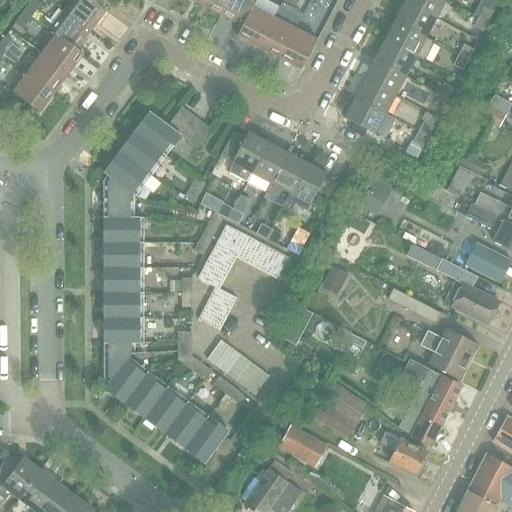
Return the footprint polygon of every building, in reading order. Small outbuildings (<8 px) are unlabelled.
[(31,16),(41,3),(37,0),(30,0),(24,10),(31,16)] [(105,10),(99,5),(90,0),(70,0),(63,10),(90,30),(105,10)] [(220,14),(227,0),(201,0),(199,4),(220,14)] [(241,25),(252,6),(255,0),(227,0),(220,14),(241,25)] [(435,18),(444,0),(404,0),(404,2),(435,18)] [(425,37),(435,18),(404,2),(394,21),(433,42),(433,41),(425,37)] [(258,47),(273,17),(252,6),(241,25),(236,36),(258,47)] [(488,21),(493,11),(483,6),(478,16),(488,21)] [(22,29),(31,16),(24,10),(14,23),(22,29)] [(77,48),(90,30),(63,10),(49,29),(55,34),(77,48)] [(482,32),(488,21),(478,16),(473,27),(482,32)] [(279,58),(294,28),(273,17),(258,47),(279,58)] [(394,21),(384,40),(415,56),(423,61),(433,42),(394,21)] [(294,28),(279,58),(301,69),(316,40),(294,28)] [(83,53),(77,48),(55,34),(41,53),(68,73),(83,53)] [(0,52),(3,54),(12,41),(5,36),(0,41),(0,52)] [(404,75),(415,56),(384,40),(374,59),(404,75)] [(467,60),(473,50),(463,44),(458,55),(467,60)] [(54,92),(68,73),(41,53),(27,72),(54,92)] [(462,70),(467,60),(458,55),(452,65),(462,70)] [(394,94),(404,75),(374,59),(364,78),(394,94)] [(39,112),(54,92),(27,72),(12,92),(39,112)] [(384,114),(394,94),(364,78),(354,98),(384,114)] [(447,98),(453,88),(443,83),(438,93),(447,98)] [(442,108),(447,98),(438,93),(432,103),(442,108)] [(488,105),(481,118),(483,119),(499,127),(505,114),(511,103),(496,96),(493,94),(488,105)] [(374,134),(384,114),(354,98),(343,118),(374,134)] [(191,115),(181,107),(167,126),(177,133),(191,115)] [(427,136),(433,126),(437,117),(424,111),(420,119),(423,121),(418,131),(427,136)] [(133,132),(165,156),(180,136),(186,141),(201,122),(191,115),(177,133),(167,126),(148,112),(133,132)] [(210,129),(201,122),(186,141),(196,148),(210,129)] [(422,146),(427,136),(418,131),(413,141),(410,139),(404,152),(416,158),(422,146)] [(150,176),(165,156),(133,132),(118,152),(150,176)] [(244,138),(232,132),(219,157),(232,163),(227,172),(247,182),(251,173),(267,143),(247,132),(244,138)] [(270,183),(286,153),(267,143),(251,173),(270,183)] [(135,196),(150,176),(118,152),(103,173),(107,176),(130,193),(135,196)] [(285,202),(305,163),(286,153),(270,183),(289,193),(285,202)] [(457,166),(489,181),(491,176),(483,172),(486,165),(463,154),(457,166)] [(306,210),(310,204),(326,173),(305,163),(285,202),(293,206),(294,204),(306,210)] [(511,164),(509,163),(499,186),(511,192),(511,164)] [(459,167),(448,190),(460,197),(471,173),(459,167)] [(129,194),(130,193),(107,176),(103,181),(103,217),(129,218),(129,217),(129,194)] [(194,178),(189,187),(200,193),(205,183),(194,178)] [(435,198),(435,185),(423,185),(422,198),(435,198)] [(189,187),(184,196),(194,202),(200,193),(189,187)] [(265,213),(275,199),(262,190),(252,204),(265,213)] [(482,209),(511,223),(511,202),(509,209),(480,194),(475,205),(482,209)] [(366,195),(359,208),(375,217),(382,204),(366,195)] [(459,203),(455,211),(464,216),(468,208),(459,203)] [(468,208),(464,216),(475,221),(497,232),(492,241),(511,251),(511,223),(481,208),(475,205),(470,203),(468,208)] [(227,219),(232,209),(222,204),(217,214),(222,217),(223,216),(227,219)] [(232,209),(227,219),(237,224),(243,214),(232,209)] [(222,217),(217,214),(213,212),(207,225),(216,229),(222,217)] [(354,214),(349,225),(365,233),(371,222),(354,214)] [(103,243),(142,243),(143,217),(129,217),(129,218),(103,217),(103,243)] [(266,239),(271,229),(260,224),(255,234),(266,239)] [(209,242),(216,229),(207,225),(200,238),(209,242)] [(230,268),(235,258),(225,225),(208,257),(230,268)] [(257,242),(225,225),(235,258),(246,263),(257,242)] [(276,244),(281,235),(271,229),(266,239),(276,244)] [(202,255),(209,242),(200,238),(193,250),(202,255)] [(268,248),(257,242),(246,263),(257,269),(268,248)] [(404,242),(398,254),(423,266),(429,253),(404,242)] [(142,268),(142,243),(103,243),(103,268),(142,268)] [(474,243),(464,263),(497,281),(508,261),(474,243)] [(279,253),(268,248),(257,269),(268,275),(279,253)] [(268,275),(278,280),(289,259),(279,253),(268,275)] [(430,253),(424,265),(435,270),(441,259),(430,253)] [(208,257),(203,267),(224,279),(230,268),(208,257)] [(442,302),(486,325),(498,301),(471,287),(476,277),(441,259),(435,270),(454,279),(442,302)] [(511,266),(508,265),(501,281),(511,284),(511,266)] [(332,266),(327,277),(342,285),(347,274),(332,266)] [(203,267),(197,278),(214,287),(219,289),(224,279),(203,267)] [(142,293),(142,268),(103,268),(103,293),(142,293)] [(181,293),(191,293),(191,278),(181,278),(181,293)] [(230,309),(236,298),(219,289),(214,287),(209,298),(230,309)] [(440,313),(393,288),(387,299),(434,323),(440,313)] [(142,318),(142,293),(103,293),(103,318),(142,318)] [(181,307),(191,308),(191,293),(181,293),(181,307)] [(225,320),(230,309),(209,298),(203,308),(225,320)] [(203,308),(198,319),(219,331),(225,320),(203,308)] [(299,308),(283,338),(295,344),(311,314),(299,308)] [(142,343),(142,318),(103,318),(103,343),(104,343),(128,343),(142,343)] [(458,380),(477,344),(445,328),(440,338),(427,331),(420,345),(433,352),(427,364),(458,380)] [(191,332),(177,332),(177,343),(191,343),(191,332)] [(230,347),(221,340),(206,360),(216,367),(230,347)] [(128,343),(142,343),(128,343),(104,343),(104,378),(108,381),(128,357),(129,355),(128,343)] [(191,343),(177,343),(177,351),(191,351),(191,343)] [(216,367),(226,374),(240,355),(230,347),(216,367)] [(191,351),(177,351),(177,360),(188,368),(195,359),(191,356),(191,351)] [(226,374),(235,381),(249,362),(240,355),(226,374)] [(124,403),(147,371),(128,357),(108,381),(103,388),(124,403)] [(203,365),(195,359),(188,368),(196,374),(203,365)] [(429,446),(460,386),(411,361),(405,374),(421,382),(398,427),(411,435),(411,436),(429,446)] [(235,381),(245,388),(259,369),(249,362),(235,381)] [(211,371),(203,365),(196,374),(205,381),(211,371)] [(245,388),(254,395),(269,376),(259,369),(245,388)] [(144,418),(167,386),(147,371),(124,403),(144,418)] [(224,393),(230,385),(218,376),(212,384),(224,393)] [(368,406),(335,383),(313,416),(345,439),(368,406)] [(236,402),(242,394),(230,385),(224,393),(236,402)] [(163,433),(187,401),(167,386),(144,418),(163,433)] [(184,448),(207,416),(187,401),(163,433),(184,448)] [(207,416),(184,448),(204,463),(228,431),(207,416)] [(511,420),(506,417),(493,440),(511,452),(511,420)] [(326,448),(290,428),(278,449),(314,469),(326,448)] [(415,475),(426,452),(384,432),(379,443),(393,450),(388,462),(415,475)] [(511,508),(511,468),(485,455),(455,511),(493,511),(498,502),(511,508)] [(22,457),(21,458),(20,457),(3,457),(0,466),(0,485),(1,486),(0,486),(0,496),(5,500),(10,493),(19,499),(40,470),(22,457)] [(291,472),(273,460),(243,505),(253,511),(267,511),(270,508),(288,483),(285,481),(291,472)] [(35,511),(36,511),(57,484),(40,470),(19,499),(35,511)] [(288,483),(270,508),(275,511),(286,511),(301,492),(288,483)] [(63,511),(75,496),(57,484),(36,511),(63,511)] [(91,511),(93,510),(75,496),(63,511),(91,511)] [(411,511),(382,497),(374,511),(411,511)]
